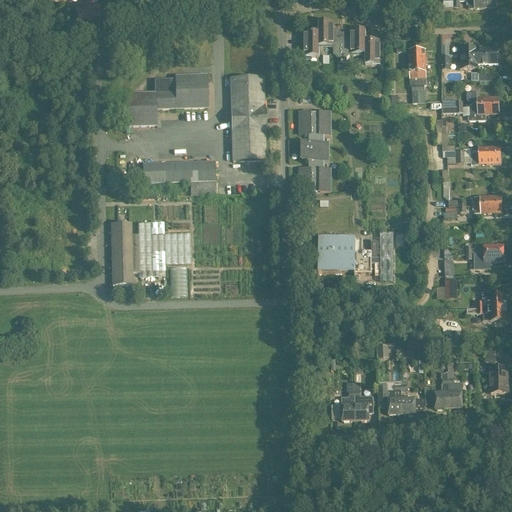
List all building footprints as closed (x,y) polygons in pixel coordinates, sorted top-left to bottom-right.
[(90,26),(85,0),(79,1),(79,5),(76,6),(77,11),(76,11),(79,28),(90,26)] [(91,0),(86,0),(85,0),(90,26),(100,24),(97,7),(96,7),(95,3),(92,3),(91,0)] [(466,2),(460,2),(460,5),(467,4),(467,6),(469,6),(469,10),(475,10),(496,10),(496,1),(466,2)] [(365,65),(380,66),(380,42),(366,42),(366,31),(351,31),(351,39),(346,39),(338,31),(334,31),(334,23),(319,23),(319,33),(304,33),(305,57),(320,57),(319,47),(334,47),(334,55),(338,59),(338,72),(347,72),(347,59),(351,55),(365,55),(365,65)] [(478,67),(477,51),(477,49),(461,50),(462,65),(457,65),(457,71),(462,71),(478,70),(478,67)] [(497,50),(477,51),(478,67),(498,66),(497,50)] [(425,52),(417,53),(419,103),(425,103),(424,93),(425,93),(424,87),(426,87),(426,74),(425,52)] [(419,103),(417,53),(409,53),(409,74),(410,74),(410,80),(410,89),(410,93),(412,93),(413,93),(413,105),(419,105),(419,103)] [(478,75),(478,83),(490,83),(490,75),(478,75)] [(155,95),(124,95),(125,128),(156,127),(156,120),(156,111),(207,109),(207,81),(206,77),(176,78),(176,82),(155,82),(155,95)] [(232,132),(232,163),(266,162),(264,79),(230,80),(231,112),(238,111),(239,132),(232,132)] [(466,109),(499,108),(499,100),(478,100),(478,93),(466,93),(466,109)] [(499,117),(499,108),(466,109),(456,110),(446,110),(443,110),(442,110),(442,116),(446,116),(463,115),(463,118),(469,118),(469,123),(486,123),(486,117),(499,117)] [(309,170),(301,170),(301,193),(311,193),(311,192),(320,192),(320,193),(330,193),(330,170),(324,170),(324,162),(329,162),(329,144),(324,144),(324,136),(331,136),(330,113),(320,113),(320,114),(311,114),(311,113),(301,113),(301,136),(309,136),(309,144),(302,144),(302,162),(309,162),(309,170)] [(464,153),(464,159),(500,158),(500,149),(472,150),(473,151),(464,151),(464,153)] [(500,158),(464,159),(464,165),(473,165),(473,167),(501,166),(500,158)] [(190,184),(191,196),(216,195),(215,164),(143,166),(143,185),(190,184)] [(473,204),(473,208),(502,207),(502,198),(481,199),(474,200),(475,204),(473,204)] [(502,207),(473,208),(473,212),(475,212),(475,216),(502,215),(502,207)] [(466,208),(448,209),(445,209),(445,215),(444,215),(444,221),(456,221),(456,215),(459,215),(466,215),(466,208)] [(111,225),(113,287),(133,287),(133,274),(139,274),(139,236),(132,237),(131,225),(111,225)] [(139,236),(139,274),(140,279),(166,278),(165,267),(191,266),(190,236),(165,237),(164,225),(138,225),(139,236)] [(394,235),(380,235),(380,259),(372,259),(372,265),(380,265),(380,283),(394,283),(394,235)] [(356,275),(372,275),(372,265),(372,259),(372,253),(363,253),(363,240),(319,240),(319,256),(314,256),(314,265),(319,265),(319,274),(356,275)] [(484,250),(475,250),(475,256),(505,256),(504,246),(504,247),(484,248),(484,250)] [(475,256),(474,256),(474,270),(491,270),(491,264),(504,264),(504,265),(505,265),(505,256),(475,256)] [(453,262),(445,262),(445,278),(446,278),(454,278),(453,262)] [(460,280),(446,280),(447,298),(447,301),(456,301),(456,298),(456,292),(460,292),(460,287),(460,280)] [(506,296),(489,297),(489,293),(482,294),(482,304),(477,304),(478,310),(507,310),(506,305),(506,296)] [(507,310),(478,310),(478,316),(483,316),(483,323),(490,322),(490,323),(506,322),(506,315),(507,314),(507,310)] [(451,333),(451,336),(450,349),(457,349),(458,333),(451,333)] [(490,364),(490,383),(508,382),(508,370),(496,370),(496,364),(498,364),(498,358),(485,358),(485,364),(490,364)] [(355,363),(355,374),(364,374),(364,363),(355,363)] [(442,395),(435,395),(435,411),(449,410),(448,380),(448,375),(442,375),(442,381),(442,387),(442,389),(442,395)] [(454,380),(448,380),(449,410),(462,410),(462,395),(462,386),(454,386),(454,381),(454,380)] [(508,382),(490,383),(491,395),(509,395),(508,382)] [(347,399),(342,400),(342,423),(355,423),(355,387),(355,385),(347,385),(347,399)] [(361,385),(355,385),(355,387),(355,423),(369,422),(369,415),(374,415),(373,399),(361,399),(361,385)] [(402,393),(401,387),(395,387),(395,393),(387,393),(387,387),(379,388),(379,409),(389,409),(389,417),(402,417),(402,400),(402,393)] [(416,416),(415,413),(415,401),(415,399),(402,400),(402,417),(416,416)]
